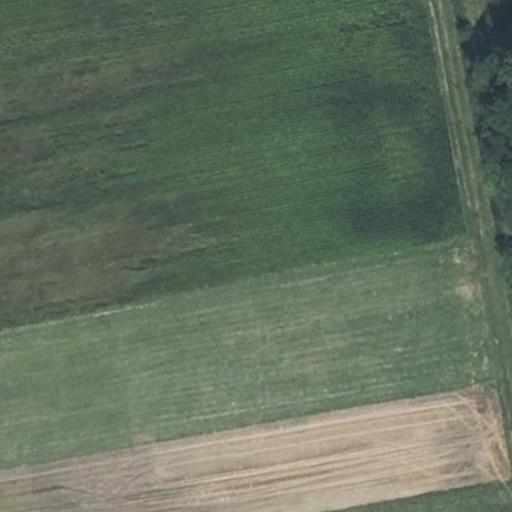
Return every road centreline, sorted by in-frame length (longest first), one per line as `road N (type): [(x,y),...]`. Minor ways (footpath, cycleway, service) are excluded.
road 1 (track): [(511,364),(440,0)]
road 2 (track): [(511,147),(482,0)]
